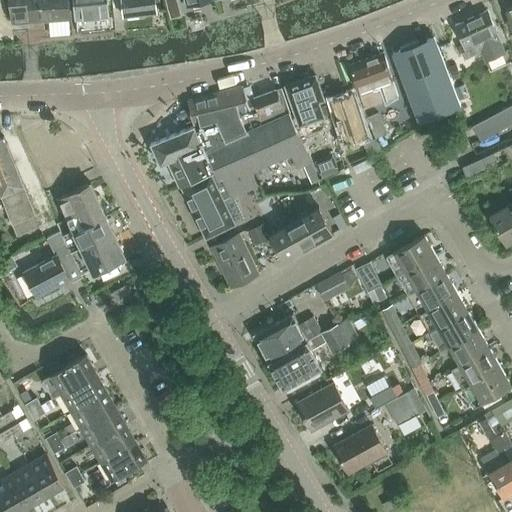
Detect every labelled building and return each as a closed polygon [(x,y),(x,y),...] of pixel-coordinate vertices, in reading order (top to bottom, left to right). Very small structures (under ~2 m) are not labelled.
[(11,0),(14,20),(33,19),(31,0),(11,0)] [(31,0),(33,19),(70,17),(68,0),(31,0)] [(75,0),(76,16),(108,13),(107,0),(75,0)] [(123,0),(125,15),(157,11),(155,0),(123,0)] [(177,0),(166,0),(171,20),(182,17),(177,0)] [(487,11),(456,25),(464,44),(461,46),(466,57),(469,56),(481,51),(486,61),(505,52),(487,11)] [(419,120),(461,104),(434,36),(393,52),(419,120)] [(364,106),(397,94),(383,52),(350,63),(364,106)] [(456,63),(448,66),(451,75),(452,76),(459,73),(459,72),(456,63)] [(315,73),(285,85),(299,124),(324,115),(318,100),(324,98),(315,74),(315,73)] [(464,84),(456,87),(457,89),(461,98),(468,96),(464,85),(464,84)] [(195,124),(152,144),(162,165),(168,161),(181,187),(182,186),(219,169),(219,170),(231,195),(257,183),(251,170),(292,152),(298,166),(303,164),(309,161),(310,160),(281,86),(253,96),(252,92),(246,94),(242,85),(188,98),(195,124)] [(337,142),(367,132),(353,91),(331,99),(343,134),(335,136),(337,142)] [(482,138),(511,121),(511,117),(507,107),(475,124),(482,138)] [(378,112),(368,117),(376,137),(386,133),(388,132),(378,112)] [(0,190),(18,234),(41,224),(4,134),(0,135),(0,190)] [(483,156),(488,164),(498,159),(495,151),(483,156)] [(332,153),(315,160),(320,173),(337,166),(332,153)] [(486,164),(488,164),(483,156),(464,165),(469,177),(488,168),(486,164)] [(309,161),(303,164),(312,181),(318,178),(309,161)] [(214,172),(183,187),(206,236),(234,223),(223,199),(231,195),(219,170),(214,172)] [(91,182),(60,197),(61,201),(69,217),(80,212),(86,224),(106,214),(100,201),(91,182)] [(511,205),(510,202),(491,214),(508,243),(511,240),(511,205)] [(319,206),(289,222),(301,248),(333,230),(319,206)] [(80,212),(69,217),(82,245),(108,233),(111,238),(116,235),(106,214),(86,224),(80,212)] [(348,224),(344,215),(335,219),(339,228),(348,224)] [(289,222),(270,233),(284,257),(301,248),(289,222)] [(262,224),(248,230),(254,242),(268,236),(262,224)] [(57,254),(26,270),(38,294),(55,285),(71,277),(76,278),(83,274),(71,249),(62,229),(48,237),(57,254)] [(241,231),(212,245),(231,286),(260,273),(241,231)] [(108,233),(82,245),(94,272),(126,257),(116,235),(111,238),(108,233)] [(398,276),(437,254),(426,234),(387,256),(398,276)] [(409,294),(448,272),(437,254),(398,276),(409,294)] [(349,286),(348,283),(358,278),(352,268),(342,273),(341,271),(318,284),(326,298),(349,286)] [(459,291),(448,272),(409,294),(420,313),(459,291)] [(375,289),(382,285),(376,274),(369,277),(375,289)] [(125,285),(112,291),(117,301),(130,294),(125,285)] [(382,285),(375,289),(380,300),(388,296),(382,285)] [(431,331),(469,309),(459,291),(420,313),(431,331)] [(450,345),(480,328),(469,309),(431,331),(442,349),(450,344),(450,345)] [(394,327),(401,323),(396,312),(388,316),(394,327)] [(294,313),(255,334),(270,360),(324,331),(323,329),(315,314),(299,322),(294,313)] [(324,331),(270,360),(284,387),(323,366),(313,348),(324,342),(328,340),(334,352),(361,337),(350,317),(324,331)] [(401,323),(394,327),(399,339),(407,335),(401,323)] [(461,364),(491,347),(480,328),(450,345),(461,364)] [(464,387),(501,366),(491,347),(461,364),(453,369),(464,387)] [(415,351),(407,355),(413,366),(417,364),(421,362),(415,351)] [(53,374),(44,380),(53,395),(62,390),(96,370),(86,352),(52,373),(53,374)] [(56,358),(47,362),(51,368),(59,364),(56,358)] [(417,364),(413,366),(423,386),(427,384),(430,381),(421,362),(417,364)] [(464,387),(475,406),(511,385),(511,384),(501,366),(464,387)] [(96,370),(62,390),(63,391),(72,407),(107,387),(96,370)] [(427,384),(423,386),(427,393),(433,405),(440,401),(434,389),(430,381),(427,384)] [(350,410),(335,382),(298,402),(313,430),(350,410)] [(392,385),(370,397),(376,407),(387,401),(387,402),(398,396),(392,385)] [(107,387),(72,407),(82,424),(117,404),(107,387)] [(398,396),(387,402),(399,423),(421,411),(409,390),(398,396)] [(30,409),(41,402),(37,396),(26,403),(30,409)] [(440,401),(433,405),(438,415),(444,411),(440,401)] [(41,402),(30,409),(35,417),(46,411),(41,402)] [(117,404),(82,424),(92,441),(127,421),(117,404)] [(10,411),(2,415),(6,422),(14,418),(10,411)] [(127,421),(92,441),(102,458),(137,438),(127,421)] [(19,422),(10,427),(12,431),(15,435),(23,430),(19,422)] [(335,445),(350,473),(388,453),(373,425),(335,445)] [(10,427),(0,432),(0,435),(3,441),(15,435),(12,431),(10,427)] [(50,443),(61,436),(57,431),(46,437),(50,443)] [(511,441),(506,431),(498,435),(505,447),(511,443),(511,441)] [(496,448),(481,457),(490,473),(503,496),(511,491),(511,459),(505,447),(498,435),(491,440),(496,448)] [(55,452),(66,445),(61,436),(50,443),(55,452)] [(137,438),(102,458),(113,476),(147,456),(137,438)] [(49,493),(66,483),(48,451),(30,461),(49,493)] [(31,504),(49,493),(30,461),(12,472),(31,504)] [(70,477),(81,470),(78,464),(67,471),(70,477)] [(75,485),(86,479),(81,470),(70,477),(75,485)] [(122,471),(113,476),(118,485),(128,479),(122,471)] [(0,490),(12,511),(16,511),(31,504),(12,472),(0,479),(0,490)] [(0,511),(12,511),(0,490),(0,511)] [(394,507),(390,500),(384,504),(387,511),(394,507)]
